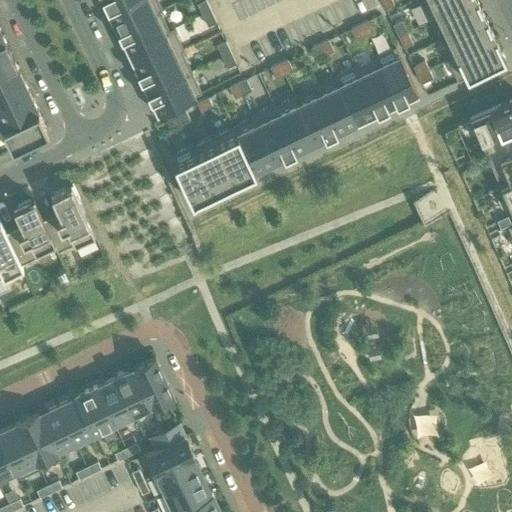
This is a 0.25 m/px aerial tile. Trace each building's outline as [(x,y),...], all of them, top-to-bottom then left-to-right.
[(102,0),(107,9),(126,0),(102,0)] [(126,0),(107,9),(116,30),(159,9),(160,11),(162,10),(157,0),(126,0)] [(202,0),(196,3),(202,14),(211,10),(205,0),(202,0)] [(419,0),(429,22),(438,17),(437,16),(471,0),(419,0)] [(446,35),(447,36),(485,18),(476,0),(471,0),(437,16),(438,17),(446,35)] [(159,9),(116,30),(126,50),(169,30),(168,29),(164,20),(160,11),(159,9)] [(211,10),(202,14),(207,26),(216,22),(211,10)] [(446,35),(440,38),(449,57),(456,54),(456,55),(494,37),(489,27),(485,18),(447,36),(446,35)] [(367,20),(358,24),(364,36),(372,32),(367,20)] [(392,24),(398,35),(407,31),(401,20),(392,24)] [(364,36),(358,24),(350,28),(355,40),(364,36)] [(169,30),(126,50),(136,71),(181,50),(181,51),(183,50),(183,49),(173,27),(168,29),(169,30)] [(407,31),(398,35),(403,47),(412,42),(407,31)] [(0,32),(0,56),(10,52),(0,32)] [(449,57),(447,59),(457,79),(457,80),(477,71),(504,58),(494,37),(456,55),(456,54),(449,57)] [(328,39),(319,43),(325,54),(333,50),(328,39)] [(216,44),(222,56),(230,51),(225,40),(216,44)] [(325,54),(319,43),(311,47),(316,58),(325,54)] [(395,46),(372,56),(373,58),(374,58),(396,103),(417,92),(416,90),(410,78),(395,46)] [(181,50),(136,71),(146,92),(191,70),(185,59),(181,51),(181,50)] [(230,51),(222,56),(227,67),(236,63),(230,51)] [(0,56),(0,80),(19,71),(10,52),(0,56)] [(287,58),(278,62),(284,74),(292,70),(287,59),(287,58)] [(356,67),(355,67),(376,112),(396,103),(374,58),(373,58),(363,63),(356,67)] [(412,66),(416,74),(428,69),(424,60),(412,66)] [(284,74),(278,62),(270,66),(275,78),(284,74)] [(355,65),(333,75),(338,83),(357,121),(376,112),(355,67),(356,67),(355,65)] [(428,69),(416,74),(420,83),(432,77),(428,69)] [(191,70),(146,92),(156,113),(160,111),(201,92),(200,90),(191,70)] [(0,80),(0,104),(28,91),(19,71),(0,80)] [(245,78),(237,82),(243,94),(251,90),(245,78)] [(243,94),(237,82),(228,86),(234,98),(243,94)] [(338,83),(318,93),(336,131),(357,121),(338,83)] [(0,104),(0,125),(1,128),(37,110),(28,91),(0,104)] [(298,102),(297,103),(316,141),(336,131),(318,93),(298,102)] [(196,102),(200,110),(212,105),(208,96),(196,102)] [(275,105),(274,106),(295,151),(316,141),(297,103),(298,102),(295,96),(275,105)] [(511,99),(469,118),(484,153),(511,142),(506,130),(511,127),(511,99)] [(273,104),(251,114),(252,116),(253,116),(274,161),(295,151),(274,106),(275,105),(274,103),(273,104)] [(184,107),(175,111),(181,123),(189,119),(184,107)] [(37,110),(1,128),(11,148),(47,131),(37,110)] [(175,111),(167,115),(172,127),(181,123),(175,111)] [(252,116),(233,125),(254,170),(274,161),(253,116),(252,116)] [(233,125),(212,135),(233,180),(254,170),(233,125)] [(192,145),(191,145),(213,190),(233,180),(212,135),(192,145)] [(511,142),(484,153),(485,154),(500,187),(511,182),(511,141),(511,142)] [(170,153),(169,153),(173,162),(191,200),(213,190),(191,145),(192,145),(191,143),(170,153)] [(511,182),(500,187),(511,215),(511,182)] [(42,218),(56,248),(55,248),(57,251),(74,243),(94,234),(82,209),(84,208),(72,183),(50,194),(58,210),(42,218)] [(20,224),(5,231),(21,264),(36,257),(55,248),(56,248),(42,218),(38,210),(33,198),(32,198),(12,207),(20,224)] [(507,216),(497,220),(500,227),(510,223),(507,216)] [(0,278),(2,278),(22,268),(21,264),(5,231),(0,220),(0,278)] [(146,360),(133,366),(134,367),(151,404),(153,408),(173,399),(174,398),(175,398),(169,387),(155,356),(146,360)] [(134,367),(115,376),(132,413),(134,412),(151,404),(134,367)] [(115,376),(97,385),(116,426),(132,418),(135,417),(136,416),(134,412),(132,413),(115,376)] [(75,394),(75,395),(93,432),(95,436),(116,426),(97,385),(96,384),(87,388),(75,394)] [(75,395),(57,404),(74,441),(93,432),(75,395)] [(57,404),(38,413),(56,449),(74,441),(57,404)] [(38,412),(17,421),(38,468),(60,458),(56,449),(38,413),(38,412)] [(439,412),(417,412),(418,433),(439,433),(439,412)] [(17,421),(0,429),(0,437),(15,469),(19,477),(38,468),(17,421)] [(169,427),(158,432),(163,444),(184,434),(183,433),(178,423),(178,422),(169,427)] [(152,435),(150,436),(155,445),(156,447),(163,444),(158,432),(152,435)] [(146,452),(142,454),(142,455),(152,476),(156,474),(193,456),(194,456),(194,455),(184,434),(163,444),(156,447),(151,450),(146,452)] [(0,437),(0,475),(15,469),(0,437)] [(136,442),(125,447),(128,454),(139,449),(136,442)] [(125,447),(114,452),(117,459),(124,456),(128,454),(125,447)] [(193,456),(156,474),(165,492),(202,475),(193,456)] [(97,460),(86,465),(89,473),(100,468),(97,460)] [(86,465),(75,471),(78,478),(89,473),(86,465)] [(131,471),(136,482),(144,478),(138,467),(131,471)] [(202,475),(165,492),(174,511),(210,493),(202,475)] [(144,478),(136,482),(141,493),(142,493),(149,489),(144,478)] [(47,484),(50,491),(61,486),(58,479),(47,484)] [(47,484),(36,489),(39,497),(50,491),(47,484)] [(174,511),(171,511),(220,511),(217,505),(212,493),(210,493),(174,511)] [(8,503),(12,510),(22,505),(19,497),(8,503)] [(8,503),(0,506),(0,511),(7,511),(12,510),(8,503)]
